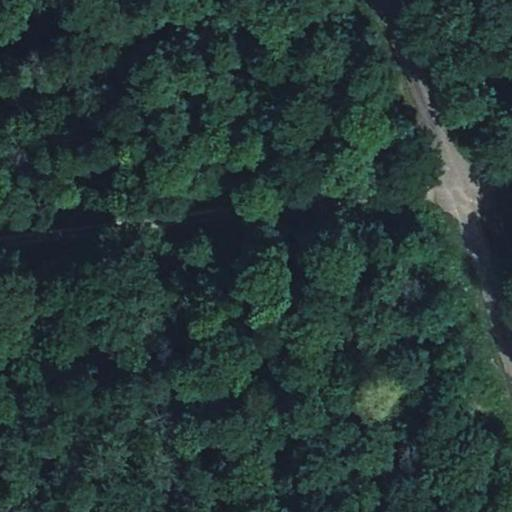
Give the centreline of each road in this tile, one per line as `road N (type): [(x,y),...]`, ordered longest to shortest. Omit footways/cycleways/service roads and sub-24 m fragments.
road 1 (track): [(462,191),(0,249)]
road 2 (track): [(382,0),(462,191)]
road 3 (track): [(462,191),(511,343)]
